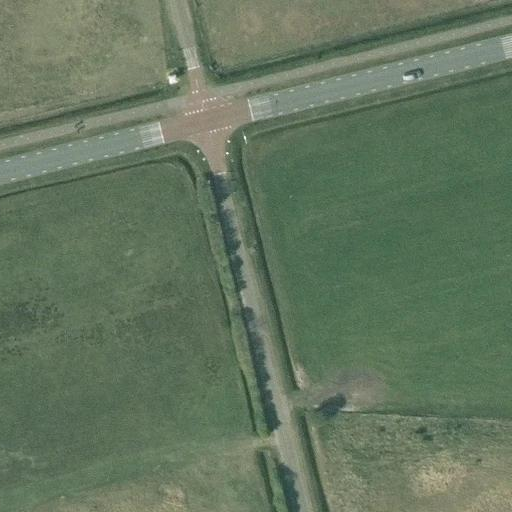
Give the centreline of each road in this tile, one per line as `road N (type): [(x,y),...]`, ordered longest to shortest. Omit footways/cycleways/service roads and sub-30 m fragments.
road 1 (unclassified): [(305,511),(203,129)]
road 2 (secondary): [(511,54),(203,129)]
road 3 (secondary): [(203,129),(0,180)]
road 4 (unclassified): [(203,129),(204,92),(178,0)]
